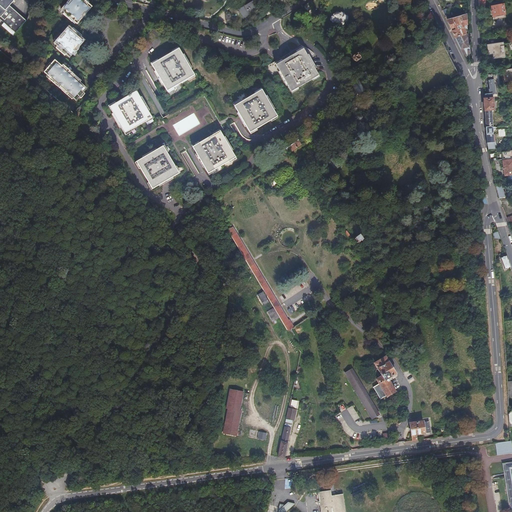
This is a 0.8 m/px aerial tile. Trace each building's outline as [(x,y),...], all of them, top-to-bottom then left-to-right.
[(9,7),(15,0),(0,0),(0,21),(15,35),(26,23),(9,7)] [(85,32),(89,27),(91,25),(90,24),(92,21),(93,22),(95,20),(99,15),(96,12),(97,11),(88,3),(87,4),(83,1),(78,6),(77,7),(78,8),(75,12),(74,11),(72,13),(68,17),(72,21),(71,22),(80,30),(81,29),(85,32)] [(502,6),(502,3),(502,2),(490,4),(491,5),(493,17),(494,17),(494,20),(504,18),(504,15),(505,15),(503,5),(502,6)] [(252,3),(238,11),(243,19),(257,11),(252,3)] [(308,3),(302,6),(308,16),(313,12),(308,3)] [(271,7),(265,10),(269,17),(275,13),(271,7)] [(347,18),(342,13),(337,13),(334,15),(329,19),(336,23),(342,26),(346,23),(347,18)] [(458,20),(448,22),(451,30),(455,38),(465,36),(464,31),(466,31),(465,17),(464,18),(463,16),(458,17),(458,20)] [(69,57),(74,52),(75,50),(74,49),(76,47),(77,48),(79,46),(83,41),(80,38),(81,36),(72,28),(71,30),(68,27),(63,32),(62,34),(63,34),(60,38),(59,37),(58,39),(53,44),(56,46),(55,48),(64,56),(65,54),(69,57)] [(468,48),(467,35),(465,36),(455,38),(460,47),(464,56),(469,55),(469,47),(468,48)] [(496,40),(486,41),(489,65),(499,64),(498,58),(501,57),(502,62),(505,61),(505,60),(511,58),(511,57),(511,52),(511,39),(509,40),(510,43),(497,45),(496,40)] [(178,50),(150,65),(166,92),(193,76),(178,50)] [(302,50),(275,66),(291,93),(318,77),(302,50)] [(360,53),(356,52),(353,55),(352,59),(355,61),(359,60),(360,57),(360,53)] [(53,84),(55,86),(57,85),(62,90),(61,91),(63,93),(66,93),(72,99),(75,101),(78,97),(80,99),(84,94),(82,93),(85,89),(79,83),(80,82),(73,75),(71,77),(68,74),(70,72),(62,66),(61,67),(54,62),(51,65),(49,64),(45,68),(47,70),(44,73),(46,76),(53,81),(53,84)] [(511,69),(503,71),(505,81),(511,79),(511,69)] [(496,88),(500,87),(499,75),(496,75),(494,76),(494,77),(493,78),(493,76),(493,75),(486,76),(486,78),(485,78),(486,88),(489,88),(490,90),(489,90),(489,95),(497,94),(496,88)] [(358,97),(365,93),(358,82),(351,86),(358,97)] [(261,91),(233,107),(249,134),(276,117),(261,91)] [(135,92),(107,108),(123,135),(150,119),(135,92)] [(493,110),(493,99),(484,100),(484,106),(485,111),(492,110),(493,110)] [(195,114),(172,123),(177,135),(200,125),(195,114)] [(493,128),(486,128),(486,136),(487,144),(488,151),(495,150),(493,142),(495,142),(494,138),(493,138),(493,131),(493,128)] [(219,132),(191,148),(207,175),(234,159),(219,132)] [(301,146),(298,141),(286,149),(289,154),(301,146)] [(161,147),(134,162),(150,190),(178,174),(161,147)] [(511,158),(511,150),(509,152),(502,153),(504,160),(511,158)] [(505,177),(511,175),(511,160),(502,162),(504,177),(505,177)] [(503,185),(496,186),(498,196),(498,198),(499,198),(504,197),(503,185)] [(227,228),(289,332),(294,329),(289,321),(288,321),(236,234),(234,235),(230,227),(227,228)] [(359,244),(359,243),(361,241),(362,242),(363,241),(362,240),(363,239),(361,239),(360,236),(361,236),(360,235),(359,236),(358,235),(358,236),(356,238),(355,237),(354,238),(355,239),(354,239),(354,240),(355,239),(357,242),(356,243),(357,244),(358,243),(359,244)] [(275,254),(271,257),(279,269),(282,267),(275,254)] [(511,267),(506,256),(501,257),(505,269),(511,267)] [(269,258),(265,260),(273,273),(276,271),(269,258)] [(351,308),(351,310),(351,311),(351,312),(352,313),(353,314),(354,315),(355,315),(357,315),(358,315),(359,314),(360,313),(361,312),(361,311),(362,310),(362,308),(361,307),(362,307),(360,304),(359,305),(358,305),(357,304),(355,304),(354,304),(353,305),(352,306),(351,307),(351,308)] [(382,375),(377,378),(379,383),(373,386),(380,398),(386,395),(387,396),(396,391),(389,378),(396,373),(389,361),(388,362),(385,356),(375,363),(378,367),(377,368),(382,375)] [(378,415),(352,367),(346,371),(345,370),(371,417),(370,416),(372,415),(374,417),(378,415)] [(230,408),(225,432),(239,436),(244,411),(243,411),(247,392),(233,389),(229,408),(230,408)] [(297,410),(289,408),(287,419),(294,421),(297,410)] [(409,423),(412,441),(416,440),(415,435),(425,434),(425,432),(429,431),(428,422),(424,422),(423,421),(409,423)] [(285,427),(279,458),(284,459),(290,429),(285,427)] [(252,430),(250,438),(257,440),(258,438),(270,441),(271,433),(252,430)] [(495,455),(501,455),(511,453),(510,442),(494,444),(495,455)] [(511,511),(511,463),(503,465),(510,511),(511,511)] [(346,511),(343,493),(332,495),(331,490),(315,492),(313,493),(314,495),(319,494),(321,511),(346,511)] [(286,511),(295,504),(288,502),(286,505),(284,506),(283,506),(283,505),(281,505),(280,511),(279,511),(286,511)]
